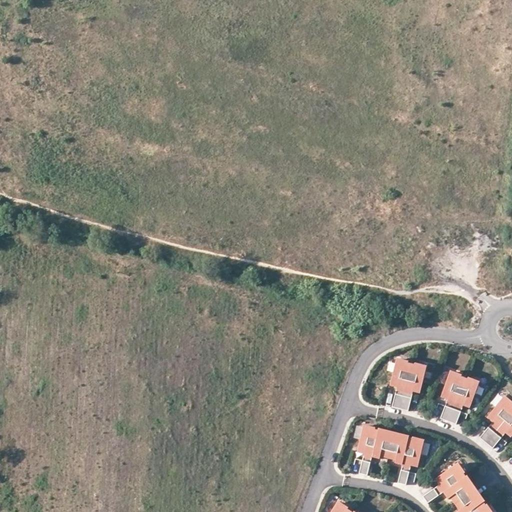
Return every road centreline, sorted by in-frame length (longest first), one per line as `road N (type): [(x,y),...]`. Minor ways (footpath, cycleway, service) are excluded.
road 1 (residential): [(346,402),(466,440),(511,488)]
road 2 (residential): [(346,402),(362,363),(386,341),(489,332)]
